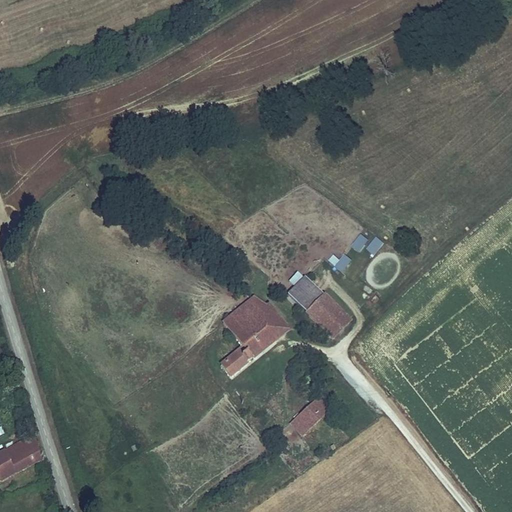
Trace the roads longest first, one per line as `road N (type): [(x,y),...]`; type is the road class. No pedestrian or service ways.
road 1 (track): [(329,278),(362,315),(345,360),(471,511)]
road 2 (track): [(248,0),(117,80),(0,113)]
road 3 (tertiary): [(0,283),(72,511)]
